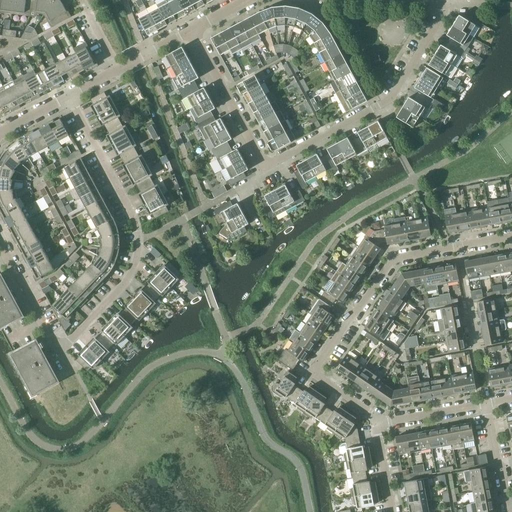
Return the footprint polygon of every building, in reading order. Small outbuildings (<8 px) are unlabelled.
[(12,13),(13,0),(0,0),(0,7),(1,8),(0,12),(12,13)] [(31,12),(32,0),(13,0),(12,13),(24,15),(25,11),(31,12)] [(54,0),(32,0),(31,12),(45,14),(54,0)] [(67,12),(63,4),(62,3),(62,2),(59,0),(54,0),(45,14),(52,27),(69,18),(66,12),(67,12)] [(177,20),(168,3),(165,0),(164,0),(156,4),(158,8),(167,25),(177,20)] [(178,0),(173,0),(168,3),(177,20),(186,15),(178,0)] [(190,0),(178,0),(186,15),(196,10),(190,0)] [(202,0),(190,0),(196,10),(205,5),(202,0)] [(285,25),(286,6),(272,7),(276,26),(285,25)] [(300,8),(286,6),(285,25),(294,27),(300,8)] [(272,7),(259,12),(268,29),(276,26),(272,7)] [(167,25),(158,8),(148,14),(158,31),(167,25)] [(300,8),(294,27),(302,30),(312,14),(300,8)] [(259,12),(249,17),(259,35),(268,29),(259,12)] [(158,31),(148,14),(139,19),(148,36),(149,35),(150,37),(159,32),(158,31)] [(323,23),(312,14),(302,30),(309,36),(323,23)] [(459,15),(453,25),(469,35),(473,38),(479,28),(459,15)] [(249,17),(240,23),(252,44),(261,39),(259,35),(249,17)] [(73,20),(66,23),(69,28),(76,24),(73,20)] [(252,44),(240,23),(230,28),(242,49),(252,44)] [(331,34),(323,23),(309,36),(314,43),(331,34)] [(453,25),(447,35),(454,40),(451,45),(464,53),(467,48),(473,38),(469,35),(453,25)] [(51,31),(54,36),(61,33),(58,28),(51,31)] [(230,28),(221,33),(230,50),(232,54),(242,49),(230,28)] [(30,40),(38,35),(34,29),(31,33),(27,39),(30,40)] [(54,36),(51,31),(44,35),(47,40),(54,36)] [(230,50),(221,33),(211,38),(220,55),(230,50)] [(337,44),(331,34),(314,43),(320,53),(337,44)] [(38,39),(31,42),(34,47),(41,43),(38,39)] [(34,47),(31,42),(24,46),(27,51),(34,47)] [(74,49),(76,53),(85,70),(91,67),(92,69),(98,66),(86,42),(74,49)] [(482,43),(479,49),(485,53),(488,47),(482,43)] [(342,53),(337,44),(320,53),(325,62),(342,53)] [(441,45),(435,55),(457,69),(463,59),(461,57),(464,53),(451,45),(448,49),(441,45)] [(171,67),(188,57),(182,47),(165,56),(171,67)] [(293,47),(289,55),(292,57),(298,50),(293,47)] [(18,49),(11,53),(14,58),(21,54),(18,49)] [(301,54),(298,50),(292,57),(295,59),(301,54)] [(14,58),(11,53),(4,57),(7,62),(14,58)] [(85,70),(76,53),(66,59),(76,78),(81,75),(80,75),(79,73),(85,70)] [(342,53),(325,62),(330,72),(347,63),(342,53)] [(435,55),(429,65),(433,68),(445,75),(450,79),(457,69),(435,55)] [(193,67),(188,57),(171,67),(176,77),(193,67)] [(66,59),(56,64),(65,81),(70,78),(71,80),(76,78),(66,59)] [(347,63),(330,72),(335,81),(352,72),(347,63)] [(56,64),(46,69),(56,89),(61,86),(60,86),(59,84),(65,81),(56,64)] [(284,72),(290,69),(287,64),(281,67),(284,72)] [(193,67),(176,77),(182,87),(178,89),(181,94),(194,87),(191,82),(199,78),(193,67)] [(427,68),(421,78),(437,88),(443,78),(427,68)] [(56,89),(46,69),(36,75),(45,92),(50,89),(51,90),(51,91),(56,89)] [(293,75),(290,69),(284,72),(287,78),(293,75)] [(45,92),(36,75),(33,71),(23,76),(36,99),(41,97),(40,96),(40,97),(39,95),(45,92)] [(352,72),(335,81),(330,83),(336,93),(357,82),(352,72)] [(242,95),(243,94),(260,85),(255,75),(238,84),(238,85),(237,86),(242,95)] [(36,99),(23,76),(13,81),(25,103),(30,99),(31,101),(31,102),(36,99)] [(437,88),(421,78),(415,88),(422,92),(419,97),(432,105),(435,100),(431,98),(437,88)] [(25,103),(13,81),(3,87),(6,91),(16,110),(21,108),(20,107),(19,106),(25,103)] [(357,82),(336,93),(341,103),(362,91),(357,82)] [(294,91),(300,88),(297,83),(291,86),(294,91)] [(260,85),(243,94),(249,104),(266,94),(260,85)] [(197,92),(194,87),(181,94),(189,109),(210,98),(204,88),(197,92)] [(300,88),(294,91),(297,97),(303,94),(300,88)] [(16,110),(6,91),(0,94),(0,104),(5,113),(10,110),(11,112),(11,113),(16,110)] [(362,91),(341,103),(346,113),(368,101),(362,91)] [(96,116),(115,106),(110,96),(107,97),(104,92),(91,100),(93,104),(91,106),(96,116)] [(266,94),(249,104),(254,113),(271,104),(266,94)] [(409,97),(403,107),(419,117),(425,107),(429,110),(432,105),(419,97),(416,102),(409,97)] [(216,109),(210,98),(189,109),(197,125),(211,118),(208,113),(216,109)] [(271,104),(254,113),(259,123),(280,111),(275,102),(271,104)] [(305,110),(310,107),(307,102),(302,105),(305,110)] [(115,106),(96,116),(102,127),(104,125),(107,130),(120,122),(118,118),(121,116),(115,106)] [(313,113),(310,107),(305,110),(308,116),(313,113)] [(419,117),(403,107),(396,117),(413,127),(419,117)] [(285,121),(280,111),(259,123),(264,132),(285,121)] [(213,122),(211,118),(197,125),(200,130),(204,128),(209,138),(226,129),(221,118),(213,122)] [(53,120),(48,122),(59,141),(70,135),(71,136),(65,125),(65,126),(64,126),(60,119),(54,122),(53,120)] [(269,142),(291,130),(285,121),(264,132),(269,142)] [(368,127),(377,144),(388,138),(378,121),(368,127)] [(59,141),(48,122),(44,125),(45,127),(40,130),(49,147),(59,141)] [(120,122),(107,130),(109,134),(106,135),(112,146),(131,136),(125,125),(123,127),(120,122)] [(189,129),(187,124),(178,128),(177,128),(180,134),(189,129)] [(360,137),(355,139),(364,156),(369,153),(367,149),(377,144),(368,127),(358,132),(360,137)] [(232,139),(226,129),(209,138),(215,148),(211,150),(214,155),(227,148),(225,143),(232,139)] [(33,130),(28,133),(39,152),(49,147),(40,130),(34,133),(33,131),(33,130)] [(274,152),(296,140),(291,130),(269,142),(267,143),(272,152),(274,151),(274,152)] [(39,152),(28,133),(24,136),(25,138),(19,141),(29,158),(39,152)] [(137,146),(131,136),(112,146),(118,156),(120,155),(123,159),(136,152),(134,147),(137,146)] [(364,156),(355,139),(350,142),(348,137),(337,143),(347,160),(357,155),(359,158),(364,156)] [(30,160),(29,158),(19,141),(18,142),(16,143),(13,145),(11,146),(9,148),(7,150),(22,164),(30,160)] [(189,141),(184,145),(187,150),(192,147),(189,141)] [(329,153),(325,156),(333,172),(338,170),(336,166),(347,160),(337,143),(327,149),(329,153)] [(230,153),(227,148),(214,155),(222,171),(226,169),(243,159),(237,149),(230,153)] [(23,165),(22,164),(7,150),(4,154),(2,156),(1,157),(1,159),(0,159),(0,163),(17,172),(23,165)] [(136,152),(123,159),(125,164),(122,165),(128,176),(147,165),(141,155),(139,156),(136,152)] [(76,158),(73,153),(67,156),(69,161),(76,158)] [(317,154),(307,160),(316,177),(326,171),(328,175),(333,172),(325,156),(320,159),(317,154)] [(69,161),(67,156),(60,160),(62,165),(69,161)] [(70,178),(89,167),(87,163),(86,163),(84,164),(81,158),(64,167),(70,178)] [(243,159),(226,169),(231,179),(228,181),(230,186),(247,177),(244,172),(249,170),(243,159)] [(316,177),(307,160),(296,165),(299,170),(294,173),(303,189),(308,186),(306,182),(316,177)] [(18,173),(17,172),(0,163),(0,178),(14,181),(18,173)] [(54,164),(47,167),(49,172),(56,168),(54,164)] [(153,176),(147,165),(128,176),(133,186),(136,184),(139,189),(152,181),(150,177),(153,176)] [(49,172),(47,167),(39,171),(42,176),(49,172)] [(89,167),(70,178),(75,188),(92,179),(89,173),(91,172),(91,173),(92,172),(89,167)] [(16,181),(14,181),(0,178),(0,192),(15,190),(16,181)] [(92,179),(75,188),(81,198),(100,187),(97,183),(95,184),(92,179)] [(49,189),(54,187),(50,180),(45,182),(49,189)] [(152,181),(139,189),(141,193),(138,195),(144,205),(163,195),(157,184),(155,186),(152,181)] [(285,185),(275,190),(286,211),(296,206),(303,202),(296,189),(292,191),(288,184),(286,185),(285,185)] [(57,194),(54,187),(49,189),(53,196),(57,194)] [(100,187),(81,198),(86,208),(103,199),(100,193),(102,192),(102,193),(103,192),(100,187)] [(43,197),(48,195),(44,188),(40,190),(43,197)] [(16,189),(15,190),(0,192),(0,208),(16,200),(16,199),(18,198),(16,189)] [(269,204),(264,206),(271,219),(276,217),(286,211),(275,190),(265,196),(269,204)] [(52,202),(48,195),(43,197),(47,205),(52,202)] [(163,195),(144,205),(149,215),(152,214),(155,219),(168,211),(166,206),(168,205),(163,195)] [(103,199),(86,208),(92,218),(111,208),(108,203),(106,204),(103,199)] [(16,200),(0,208),(0,209),(2,214),(1,215),(0,215),(0,214),(0,215),(2,220),(22,210),(16,200)] [(60,209),(64,207),(61,200),(56,202),(60,209)] [(502,224),(498,205),(498,200),(487,202),(488,207),(491,225),(497,224),(498,225),(502,224)] [(226,223),(243,214),(238,203),(230,207),(227,202),(214,210),(217,215),(221,213),(226,223)] [(511,218),(509,203),(498,205),(502,224),(506,224),(507,222),(511,220),(511,218)] [(26,207),(22,210),(2,220),(5,224),(7,223),(10,229),(27,220),(32,217),(26,207)] [(64,207),(60,209),(63,216),(68,214),(64,207)] [(491,225),(488,207),(477,209),(481,228),(485,228),(486,226),(491,225)] [(54,217),(59,215),(55,208),(50,210),(54,217)] [(113,212),(111,208),(92,218),(97,228),(114,219),(111,213),(113,212),(113,213),(113,212)] [(481,228),(477,209),(467,211),(470,229),(475,228),(477,229),(481,228)] [(470,229),(467,211),(456,213),(460,232),(464,231),(465,230),(470,229)] [(460,232),(456,213),(445,215),(448,233),(454,231),(454,232),(455,233),(460,232)] [(243,214),(226,223),(227,224),(226,225),(224,227),(219,233),(228,239),(230,238),(231,240),(244,233),(241,228),(249,224),(243,214)] [(59,215),(54,217),(58,225),(63,222),(59,215)] [(416,219),(420,240),(424,239),(425,238),(425,237),(431,236),(427,217),(416,219)] [(118,229),(117,226),(117,225),(116,223),(114,219),(97,228),(95,229),(99,237),(119,234),(119,232),(118,230),(118,229)] [(416,219),(406,221),(409,240),(415,239),(415,240),(416,240),(420,240),(416,219)] [(13,240),(33,230),(27,220),(10,229),(13,234),(11,235),(13,240)] [(70,229),(75,227),(71,220),(67,222),(70,229)] [(406,221),(395,223),(399,244),(403,243),(404,242),(404,241),(409,240),(406,221)] [(385,229),(374,231),(382,243),(387,242),(388,244),(393,243),(394,244),(395,244),(399,244),(395,223),(384,225),(385,229)] [(75,227),(70,229),(74,236),(79,234),(75,227)] [(65,238),(70,235),(66,228),(61,230),(65,238)] [(33,230),(13,240),(16,244),(18,243),(21,249),(38,240),(33,230)] [(365,238),(358,247),(376,259),(378,255),(378,254),(377,253),(381,248),(379,247),(382,243),(374,231),(374,232),(370,237),(368,240),(365,238)] [(119,235),(119,234),(99,237),(98,238),(99,246),(119,249),(120,247),(120,245),(120,243),(120,241),(120,239),(120,238),(119,235)] [(70,235),(65,238),(69,245),(74,242),(70,235)] [(43,250),(38,240),(21,249),(24,254),(22,255),(21,255),(24,260),(43,250)] [(77,248),(75,245),(67,249),(70,255),(77,248)] [(98,246),(97,255),(115,264),(116,261),(117,258),(118,257),(118,255),(119,252),(119,251),(119,249),(99,246),(98,246)] [(358,247),(352,256),(368,267),(371,262),(372,263),(373,262),(376,259),(358,247)] [(150,252),(157,258),(161,255),(154,248),(150,252)] [(43,250),(24,260),(26,264),(27,264),(29,263),(32,269),(49,260),(43,250)] [(502,255),(497,256),(500,273),(511,271),(507,252),(503,253),(502,254),(502,255)] [(76,253),(70,259),(74,263),(80,257),(76,253)] [(113,268),(115,264),(97,255),(95,254),(92,263),(93,263),(106,277),(108,275),(109,274),(110,272),(111,271),(112,270),(113,268)] [(500,273),(497,256),(492,257),(491,256),(490,255),(486,256),(490,275),(500,273)] [(352,256),(346,265),(363,277),(366,273),(366,272),(365,272),(368,267),(352,256)] [(481,259),(476,260),(479,277),(490,275),(486,256),(482,257),(481,258),(481,259)] [(74,263),(70,259),(65,265),(69,268),(74,263)] [(479,277),(476,260),(470,261),(470,260),(469,259),(464,260),(468,279),(479,277)] [(49,260),(32,269),(35,275),(34,276),(33,276),(36,282),(42,279),(41,277),(54,270),(49,260)] [(444,266),(448,283),(459,281),(455,262),(450,263),(450,264),(450,265),(444,266)] [(106,277),(93,263),(84,272),(100,287),(104,283),(103,283),(102,282),(106,277)] [(164,265),(155,273),(171,288),(179,280),(177,277),(181,273),(170,263),(166,267),(164,265)] [(346,265),(340,274),(356,285),(359,280),(360,281),(361,280),(363,277),(346,265)] [(438,265),(433,266),(437,285),(448,283),(444,266),(439,267),(439,266),(438,265)] [(438,290),(437,285),(433,266),(429,267),(428,268),(428,269),(422,270),(425,283),(427,292),(438,290)] [(64,273),(60,269),(55,275),(58,280),(64,273)] [(422,270),(402,274),(410,286),(425,283),(422,270)] [(100,287),(84,272),(76,280),(90,294),(95,289),(96,290),(96,291),(100,287)] [(149,284),(146,287),(157,298),(161,294),(163,297),(171,288),(155,273),(147,282),(149,284)] [(340,274),(334,283),(351,295),(354,291),(353,290),(353,289),(356,285),(340,274)] [(401,299),(410,286),(402,274),(388,293),(403,303),(405,301),(401,299)] [(0,328),(23,317),(14,301),(1,276),(0,275),(0,328)] [(90,294),(76,280),(69,289),(84,304),(88,300),(88,299),(87,300),(86,298),(90,294)] [(351,295),(334,283),(330,280),(324,289),(325,290),(322,296),(333,303),(337,298),(343,303),(347,298),(347,299),(349,298),(351,295)] [(47,286),(44,281),(39,284),(42,289),(47,286)] [(140,289),(132,297),(148,312),(156,304),(154,302),(157,298),(146,287),(143,291),(140,289)] [(84,304),(69,289),(61,297),(75,310),(79,305),(80,307),(81,308),(84,304)] [(403,303),(388,293),(385,298),(385,297),(383,298),(381,301),(397,312),(403,303)] [(69,316),(75,310),(61,297),(52,306),(51,305),(51,306),(66,334),(66,333),(66,332),(72,326),(67,322),(71,317),(69,316)] [(148,312),(132,297),(124,306),(126,308),(123,312),(134,322),(138,319),(140,321),(148,312)] [(310,313),(312,315),(329,327),(332,323),(331,322),(331,321),(334,316),(327,312),(331,307),(319,299),(310,313)] [(478,313),(497,310),(495,299),(477,302),(478,308),(477,309),(478,313)] [(397,312),(381,301),(378,305),(379,306),(376,311),(391,321),(397,312)] [(442,320),(462,316),(461,312),(460,311),(459,311),(458,305),(440,309),(442,320)] [(497,310),(478,313),(478,318),(480,318),(481,324),(499,320),(497,310)] [(391,321),(376,311),(373,315),(372,315),(371,315),(369,318),(385,329),(391,321)] [(134,322),(123,312),(119,315),(117,313),(109,322),(125,337),(133,328),(131,326),(134,322)] [(312,315),(306,324),(322,335),(325,330),(326,331),(327,330),(329,327),(312,315)] [(462,316),(442,320),(437,321),(439,331),(444,330),(462,327),(461,322),(462,322),(463,320),(462,316)] [(385,329),(369,318),(367,321),(367,322),(368,323),(365,328),(380,338),(385,329)] [(499,320),(481,324),(482,329),(481,330),(482,335),(501,331),(506,330),(504,319),(499,320)] [(103,332),(100,336),(111,347),(114,343),(117,345),(125,337),(109,322),(101,330),(103,332)] [(306,324),(300,333),(316,344),(322,335),(306,324)] [(463,333),(462,327),(444,330),(446,341),(466,337),(465,333),(464,332),(463,333)] [(316,344),(300,333),(296,330),(290,339),(294,342),(311,354),(313,350),(313,349),(313,348),(316,344)] [(503,342),(501,331),(482,335),(482,339),(484,340),(484,339),(485,345),(503,342)] [(257,344),(264,340),(260,333),(254,336),(257,344)] [(111,347),(100,336),(96,340),(94,337),(86,346),(102,361),(110,352),(107,350),(111,347)] [(408,337),(404,343),(404,345),(405,349),(409,348),(412,348),(417,347),(419,346),(417,336),(408,337)] [(466,337),(446,341),(448,352),(466,349),(465,343),(466,343),(467,342),(466,337)] [(58,382),(44,356),(36,341),(11,354),(33,395),(58,382)] [(311,354),(294,342),(288,351),(300,359),(300,360),(303,362),(307,357),(309,357),(311,354)] [(102,361),(86,346),(78,354),(80,357),(76,361),(87,371),(91,367),(93,369),(102,361)] [(300,359),(288,351),(285,349),(278,360),(292,370),(300,360),(300,359)] [(345,377),(356,360),(347,354),(336,369),(341,372),(341,373),(341,374),(345,377)] [(365,367),(356,360),(345,377),(348,379),(350,379),(350,378),(355,381),(365,367)] [(511,378),(509,365),(499,367),(503,387),(507,386),(508,385),(507,384),(511,382),(511,378)] [(374,373),(365,367),(355,381),(359,385),(359,387),(363,389),(374,373)] [(503,387),(499,367),(488,369),(491,387),(497,386),(497,387),(498,387),(503,387)] [(291,400),(299,388),(294,385),(296,383),(294,382),(297,377),(288,372),(279,384),(278,384),(277,383),(276,383),(276,384),(275,384),(274,384),(273,385),(272,386),(272,387),(272,388),(272,389),(272,390),(272,391),(273,391),(273,392),(274,393),(281,398),(282,395),(286,398),(286,397),(291,400)] [(462,374),(465,394),(469,393),(470,392),(470,391),(476,390),(473,372),(462,374)] [(383,379),(374,373),(363,389),(366,391),(367,391),(368,390),(373,394),(381,383),(383,379)] [(465,394),(462,374),(451,376),(454,394),(460,393),(460,394),(461,394),(465,394)] [(451,376),(440,378),(444,398),(448,397),(449,396),(449,395),(454,394),(451,376)] [(444,398),(440,378),(430,380),(433,398),(439,397),(439,398),(440,398),(444,398)] [(430,380),(419,382),(423,402),(427,401),(428,400),(428,399),(433,398),(430,380)] [(423,402),(419,382),(408,384),(409,388),(411,402),(417,401),(417,402),(419,402),(423,402)] [(381,383),(373,394),(390,406),(394,391),(381,383)] [(299,388),(291,400),(296,403),(295,404),(298,406),(297,408),(304,413),(318,392),(310,386),(307,391),(305,390),(304,392),(299,388)] [(409,388),(394,391),(390,406),(411,402),(409,388)] [(327,398),(318,392),(304,413),(311,418),(312,416),(315,418),(316,417),(321,420),(329,409),(324,406),(325,404),(323,402),(327,398)] [(333,412),(329,409),(321,420),(325,423),(325,424),(328,427),(327,429),(333,433),(348,412),(340,407),(336,411),(335,410),(333,412)] [(356,418),(348,412),(333,433),(340,438),(342,436),(345,438),(346,443),(360,441),(357,429),(354,426),(355,424),(353,423),(356,418)] [(465,424),(460,425),(463,443),(474,441),(470,421),(466,422),(465,423),(465,424)] [(449,425),(452,445),(453,450),(464,448),(463,443),(460,425),(454,426),(454,425),(453,424),(449,425)] [(452,445),(449,425),(445,426),(444,427),(444,428),(438,429),(442,447),(452,445)] [(442,447),(438,429),(433,430),(433,429),(432,428),(428,429),(431,449),(442,447)] [(423,432),(417,433),(421,451),(431,449),(428,429),(423,430),(422,431),(423,432)] [(411,432),(406,433),(410,453),(421,451),(417,433),(412,434),(412,433),(411,432)] [(410,453),(406,433),(402,434),(401,435),(401,436),(395,437),(399,455),(410,453)] [(360,441),(346,443),(343,444),(339,447),(341,454),(344,453),(346,461),(371,457),(369,447),(364,448),(363,445),(361,446),(360,441)] [(486,454),(477,456),(478,465),(488,463),(486,454)] [(467,463),(468,467),(475,466),(473,456),(466,457),(467,463)] [(371,457),(346,461),(347,470),(350,469),(351,473),(352,473),(353,478),(366,476),(365,470),(368,470),(367,468),(373,466),(371,457)] [(471,481),(490,478),(490,474),(488,473),(486,467),(464,471),(466,482),(471,481)] [(366,476),(353,478),(354,484),(353,484),(353,488),(351,488),(352,497),(377,492),(376,482),(370,483),(370,481),(368,481),(366,476)] [(406,493),(430,489),(427,478),(404,482),(406,493)] [(491,482),(490,478),(471,481),(473,492),(491,489),(490,484),(490,483),(491,482)] [(432,500),(430,489),(406,493),(408,504),(427,500),(432,500)] [(492,494),(491,489),(473,492),(475,503),(494,499),(494,495),(492,494)] [(377,492),(352,497),(354,505),(357,504),(357,508),(374,505),(374,503),(379,502),(377,492)] [(494,499),(475,503),(470,504),(471,511),(483,511),(495,510),(494,505),(495,503),(494,499)] [(427,500),(408,504),(409,511),(423,511),(429,511),(427,500)]
